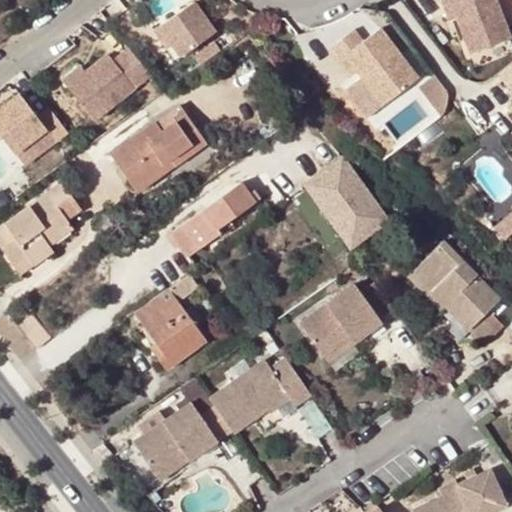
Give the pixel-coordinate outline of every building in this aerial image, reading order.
[(176,41),(184,52),(219,28),(199,0),(195,0),(159,25),(168,38),(172,35),(176,41)] [(451,0),(460,20),(466,17),(459,0),(451,0)] [(511,39),(511,15),(506,0),(459,0),(466,17),(479,52),(511,39)] [(365,71),(398,41),(387,27),(370,40),(360,28),(337,46),(347,58),(352,55),(365,71)] [(391,102),(426,75),(416,63),(411,64),(406,57),(408,54),(398,41),(365,71),(391,102)] [(91,66),(72,80),(98,113),(154,72),(133,44),(117,55),(113,49),(91,66)] [(406,57),(411,64),(416,63),(408,54),(406,57)] [(68,74),(72,80),(91,66),(86,60),(68,74)] [(452,87),(443,74),(427,86),(449,115),(453,110),(456,98),(452,87)] [(50,124),(59,134),(71,126),(53,102),(43,110),(26,86),(0,105),(0,119),(19,145),(50,124)] [(155,121),(162,130),(185,114),(178,104),(155,121)] [(325,137),(306,111),(292,121),(311,148),(325,137)] [(108,155),(134,192),(205,142),(185,114),(162,130),(155,121),(108,155)] [(356,154),(313,176),(349,247),(392,225),(356,154)] [(240,184),(230,190),(216,175),(183,199),(195,216),(168,235),(187,261),(240,223),(235,217),(252,203),(240,184)] [(45,247),(41,242),(66,225),(63,221),(77,209),(59,183),(0,223),(0,241),(2,244),(0,245),(0,255),(9,267),(24,257),(29,265),(48,252),(45,247)] [(503,227),(511,238),(511,227),(508,223),(503,227)] [(45,247),(70,229),(66,225),(41,242),(45,247)] [(417,269),(486,342),(506,323),(492,308),(504,297),(449,239),(417,269)] [(29,265),(24,257),(9,267),(15,275),(29,265)] [(189,270),(167,286),(177,298),(197,281),(189,270)] [(358,340),(385,321),(371,300),(357,281),(303,320),(327,353),(353,334),(358,340)] [(133,310),(155,339),(161,347),(154,352),(166,367),(204,338),(177,298),(167,286),(133,310)] [(371,300),(385,321),(399,311),(383,290),(371,300)] [(49,340),(31,316),(17,326),(34,351),(49,340)] [(358,340),(353,334),(327,353),(331,360),(358,340)] [(154,352),(161,347),(155,339),(148,344),(154,352)] [(232,430),(266,407),(286,392),(292,400),(295,403),(310,392),(284,356),(269,366),(264,358),(208,396),(211,400),(231,429),(232,430)] [(185,392),(199,383),(193,374),(178,384),(185,392)] [(292,400),(286,392),(266,407),(272,414),(292,400)] [(155,471),(184,451),(188,458),(216,439),(196,410),(189,399),(132,438),(155,471)] [(231,429),(211,400),(196,410),(216,439),(231,429)] [(188,458),(184,451),(155,471),(160,478),(188,458)] [(414,507),(416,511),(489,511),(511,502),(494,465),(458,481),(460,486),(445,493),(414,507)] [(445,493),(460,486),(458,481),(456,478),(441,485),(445,493)]
